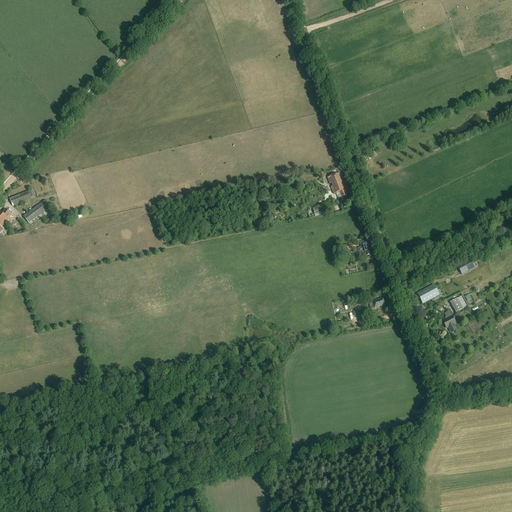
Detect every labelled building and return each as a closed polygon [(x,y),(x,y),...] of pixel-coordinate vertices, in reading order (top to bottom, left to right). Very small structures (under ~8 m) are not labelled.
[(333,186),(331,187),(334,194),(336,193),(338,199),(347,195),(345,190),(346,190),(339,174),(328,178),(330,184),(332,183),(333,186)] [(13,207),(31,199),(31,198),(35,197),(33,192),(32,190),(28,191),(9,199),(13,207)] [(44,212),(51,207),(45,200),(32,210),(38,217),(40,221),(47,216),(44,212)] [(315,217),(334,211),(332,203),(313,209),(315,217)] [(6,209),(2,214),(0,211),(0,233),(4,229),(2,227),(12,215),(6,209)] [(38,217),(32,210),(23,217),(29,224),(38,217)] [(360,243),(361,248),(358,248),(359,252),(362,252),(364,258),(371,256),(369,249),(370,248),(368,241),(360,243)] [(353,242),(342,245),(344,252),(355,250),(353,242)] [(471,261),(458,268),(462,274),(474,267),(471,261)] [(437,294),(434,287),(418,295),(422,302),(437,294)] [(368,299),(362,302),(364,305),(369,304),(371,310),(374,309),(385,305),(382,299),(369,303),(368,299)] [(457,299),(450,303),(456,313),(463,309),(457,299)] [(455,320),(453,316),(452,316),(450,311),(445,314),(448,319),(443,321),(447,328),(448,327),(451,333),(457,330),(454,324),(455,323),(454,320),(455,320)]
